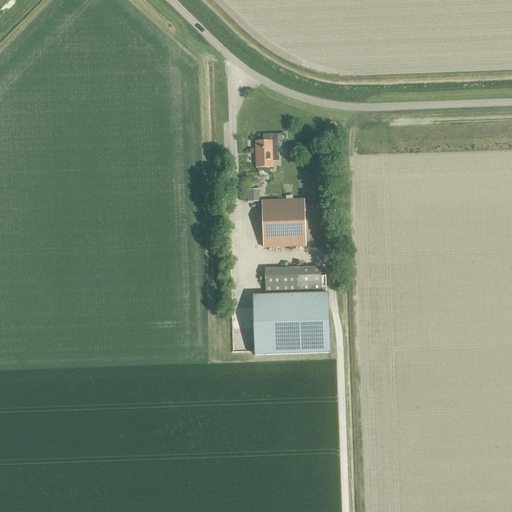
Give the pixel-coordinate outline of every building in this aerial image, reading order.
[(263,142),(255,142),(255,168),(273,168),(273,161),(278,161),(278,149),(286,148),(286,134),(279,134),(263,135),(263,142)] [(247,190),(247,202),(259,202),(259,189),(247,190)] [(262,201),(263,248),(305,247),(303,200),(262,201)] [(264,270),(265,294),(321,292),(320,268),(264,270)] [(229,290),(230,317),(242,317),(241,289),(229,290)] [(328,351),(326,294),(252,296),(253,324),(254,356),(328,353),(328,351)]
